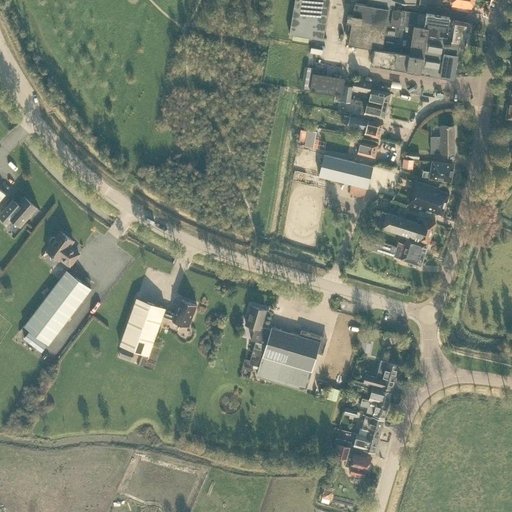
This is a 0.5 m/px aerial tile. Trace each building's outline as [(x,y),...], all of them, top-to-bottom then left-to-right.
[(295,0),(289,34),(313,38),(323,40),(329,0),(295,0)] [(367,0),(368,0),(367,5),(394,9),(394,5),(395,0),(394,0),(367,0)] [(472,0),(442,0),(447,1),(447,0),(450,1),(450,3),(452,4),(452,5),(471,8),(472,0)] [(367,5),(355,3),(353,15),(348,14),(347,22),(346,22),(344,33),(350,34),(348,44),(374,48),(371,64),(453,77),(459,43),(464,44),(465,44),(465,43),(466,36),(467,36),(468,31),(467,31),(470,30),(470,26),(468,24),(469,24),(469,23),(468,22),(468,23),(454,20),(453,20),(453,21),(449,20),(450,17),(426,13),(424,27),(415,25),(417,13),(402,11),(402,10),(394,9),(367,5)] [(303,88),(309,89),(313,68),(307,67),(303,88)] [(336,95),(342,96),(345,79),(313,73),(310,90),(336,95)] [(354,80),(352,89),(369,92),(371,83),(354,80)] [(344,85),(343,96),(342,101),(350,102),(351,99),(353,86),(344,85)] [(371,89),(368,102),(370,102),(387,106),(390,94),(371,89)] [(387,106),(370,102),(367,102),(366,107),(363,106),(362,109),(365,110),(365,114),(385,118),(387,106)] [(350,116),(348,124),(357,127),(360,127),(360,125),(367,126),(365,134),(370,135),(370,136),(380,138),(381,134),(383,134),(384,129),(382,128),(384,123),(374,121),(374,122),(368,120),(368,121),(350,116)] [(441,153),(454,153),(454,126),(441,126),(441,137),(431,137),(431,153),(441,153)] [(313,148),(315,139),(316,132),(307,131),(305,141),(304,147),(313,148)] [(360,143),(357,153),(375,158),(379,142),(353,136),(352,141),(360,143)] [(405,157),(406,157),(418,159),(419,153),(406,151),(405,157)] [(324,154),(319,176),(318,180),(329,183),(330,179),(367,188),(373,166),(324,154)] [(403,158),(402,168),(413,169),(414,160),(403,158)] [(430,178),(450,181),(453,165),(433,161),(431,172),(423,171),(422,176),(430,177),(430,178)] [(432,212),(442,215),(449,194),(439,190),(439,189),(414,180),(408,198),(410,198),(407,206),(431,214),(432,212)] [(20,226),(37,207),(24,197),(18,204),(13,199),(0,213),(0,216),(8,224),(12,219),(20,226)] [(407,236),(428,242),(428,243),(435,223),(425,219),(425,220),(418,217),(417,222),(387,212),(386,212),(382,211),(377,226),(407,236)] [(61,230),(55,238),(54,237),(52,237),(49,240),(50,243),(51,244),(45,250),(59,261),(60,260),(70,268),(81,254),(71,246),(74,241),(61,230)] [(399,242),(397,247),(403,249),(403,248),(411,251),(412,249),(424,254),(428,242),(407,236),(404,244),(399,242)] [(371,248),(382,252),(385,243),(374,240),(371,248)] [(395,253),(395,255),(394,256),(400,258),(421,265),(424,254),(412,249),(411,251),(403,248),(403,249),(397,247),(395,253)] [(24,326),(27,328),(48,344),(91,288),(67,270),(24,326)] [(189,327),(197,304),(180,299),(175,313),(165,310),(165,308),(137,298),(126,328),(120,345),(148,355),(162,316),(173,320),(172,321),(189,327)] [(266,310),(251,306),(246,325),(255,327),(251,340),(255,341),(249,364),(259,366),(256,376),(306,391),(309,382),(311,371),(317,352),(322,353),(326,338),(302,331),(300,335),(271,327),(271,329),(261,326),(266,310)] [(363,342),(362,349),(369,350),(371,343),(363,342)] [(121,354),(131,358),(133,352),(123,349),(121,354)] [(363,382),(375,386),(392,390),(399,365),(388,362),(381,360),(376,377),(365,374),(363,382)] [(354,387),(363,389),(364,383),(352,380),(349,391),(353,392),(354,387)] [(331,384),(329,395),(338,397),(341,386),(331,384)] [(372,387),(369,399),(376,402),(388,405),(392,393),(372,387)] [(376,402),(369,399),(369,400),(369,401),(368,405),(368,407),(366,412),(385,418),(388,405),(376,402)] [(346,408),(344,414),(356,417),(358,411),(346,408)] [(366,436),(378,440),(384,420),(366,415),(362,429),(368,431),(366,436)] [(378,440),(366,436),(356,434),(353,446),(375,452),(378,440)] [(365,472),(367,472),(371,459),(354,454),(353,454),(349,453),(350,448),(337,444),(334,456),(346,460),(344,466),(350,467),(351,468),(349,475),(363,478),(365,472)] [(324,489),(321,497),(330,500),(333,491),(324,489)]
